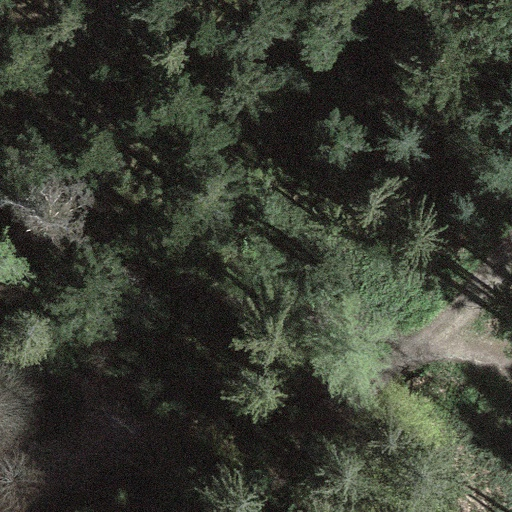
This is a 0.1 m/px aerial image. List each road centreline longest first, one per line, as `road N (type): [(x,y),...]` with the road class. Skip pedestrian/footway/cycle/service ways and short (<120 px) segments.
road 1 (track): [(433,363),(307,445),(263,511)]
road 2 (track): [(511,251),(433,363)]
